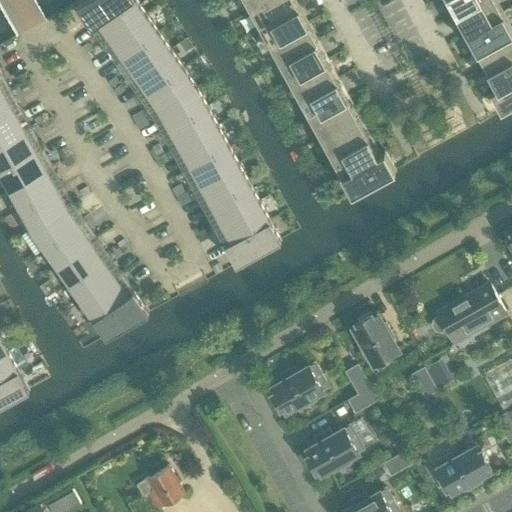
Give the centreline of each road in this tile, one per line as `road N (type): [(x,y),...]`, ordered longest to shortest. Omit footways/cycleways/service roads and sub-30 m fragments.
road 1 (residential): [(40,37),(64,41),(194,264),(165,280),(93,178),(33,61)]
road 2 (residential): [(223,375),(511,207)]
road 3 (residential): [(0,504),(223,375)]
road 4 (residential): [(330,0),(381,89),(442,58),(410,0)]
road 5 (residential): [(302,511),(223,375)]
